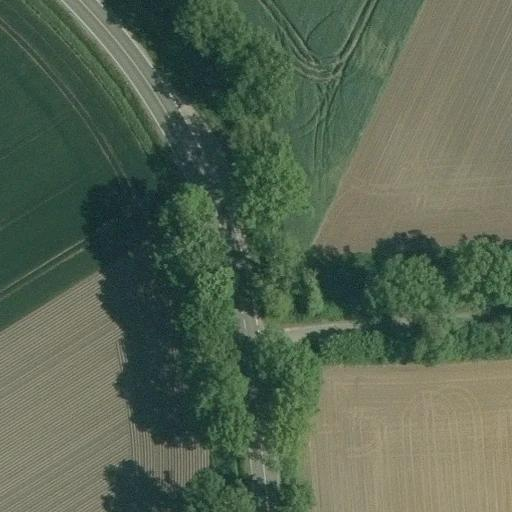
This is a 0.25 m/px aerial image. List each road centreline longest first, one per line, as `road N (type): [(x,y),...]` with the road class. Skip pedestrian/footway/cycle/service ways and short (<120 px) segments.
road 1 (secondary): [(73,0),(153,93),(198,176),(246,338)]
road 2 (unclassified): [(511,328),(246,338)]
road 3 (secondary): [(246,338),(268,511)]
